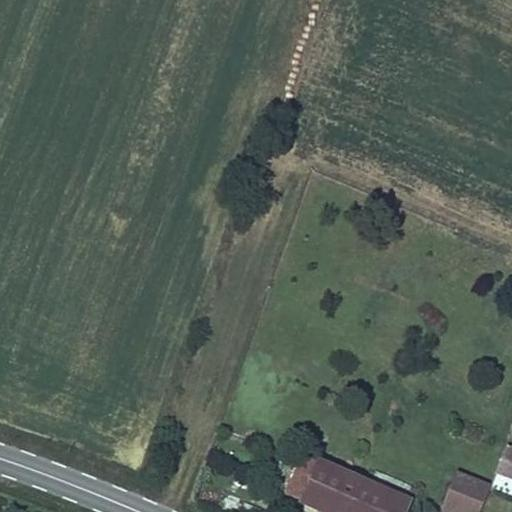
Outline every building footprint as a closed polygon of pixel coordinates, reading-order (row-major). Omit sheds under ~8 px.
[(511,451),(505,448),(498,466),(511,471),(511,451)] [(321,459),(311,481),(302,497),(300,500),(323,511),(378,511),(388,492),(321,459)] [(456,470),(447,494),(444,502),(468,511),(478,511),(490,483),(456,470)] [(288,490),(302,497),(311,481),(296,474),(288,490)] [(409,511),(413,505),(388,492),(378,511),(409,511)]
